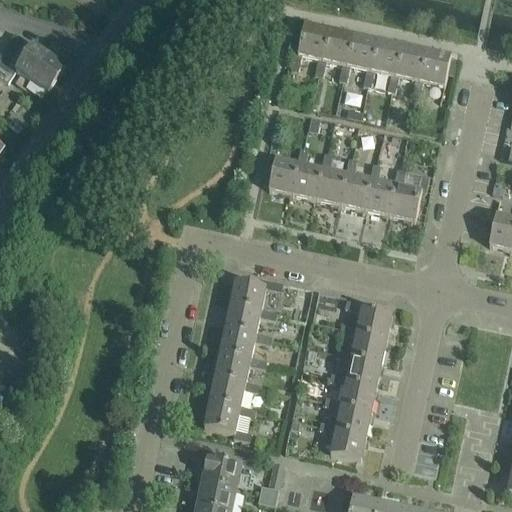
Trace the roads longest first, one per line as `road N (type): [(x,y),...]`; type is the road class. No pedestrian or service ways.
road 1 (residential): [(438,294),(193,243),(135,511)]
road 2 (tertiary): [(0,223),(148,0)]
road 3 (residential): [(438,294),(480,91),(481,50)]
road 4 (residential): [(401,468),(438,294)]
